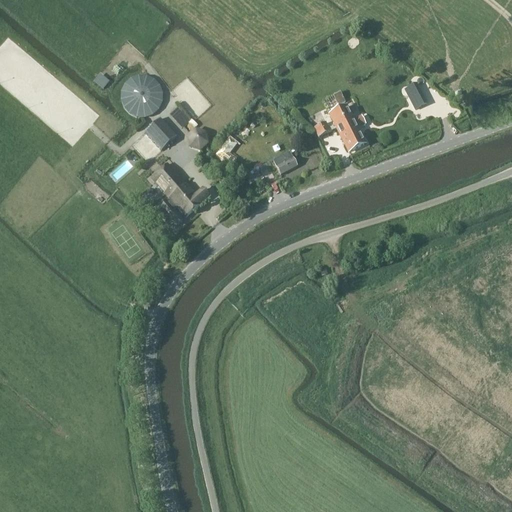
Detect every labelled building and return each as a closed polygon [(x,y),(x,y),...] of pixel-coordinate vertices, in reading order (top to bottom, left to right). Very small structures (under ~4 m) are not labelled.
[(387,74),(397,70),(396,65),(386,68),(387,74)] [(98,77),(94,82),(103,90),(108,85),(98,77)] [(121,93),(121,102),(124,109),(129,115),(137,118),(145,119),(152,116),(158,110),(161,103),(162,95),(159,88),(153,82),(146,78),(138,78),(131,81),(125,86),(121,93)] [(416,85),(404,91),(415,111),(427,105),(416,85)] [(178,122),(185,115),(178,107),(170,115),(178,122)] [(330,134),(329,133),(337,129),(348,153),(365,145),(357,129),(365,125),(361,117),(353,121),(346,107),(330,115),(335,125),(327,129),(325,124),(314,130),(319,139),(330,134)] [(160,120),(144,134),(161,152),(176,138),(160,120)] [(254,137),(253,136),(243,126),(237,132),(222,148),(234,159),(249,143),(254,137)] [(205,129),(186,134),(190,151),(210,147),(205,129)] [(265,147),(272,152),(280,149),(281,139),(281,138),(283,134),(276,130),(274,133),(266,138),(265,147)] [(248,166),(261,153),(251,144),(239,156),(248,166)] [(297,168),(289,154),(273,162),(281,176),(297,168)] [(161,217),(164,220),(167,218),(175,227),(182,220),(173,211),(177,208),(177,209),(185,218),(208,197),(202,190),(195,196),(185,185),(184,185),(180,180),(181,180),(180,180),(176,175),(175,175),(171,170),(171,169),(171,170),(167,165),(166,164),(150,179),(170,200),(167,203),(165,201),(158,207),(160,209),(157,212),(159,214),(158,215),(161,217)] [(319,270),(322,277),(327,275),(325,268),(319,270)]
